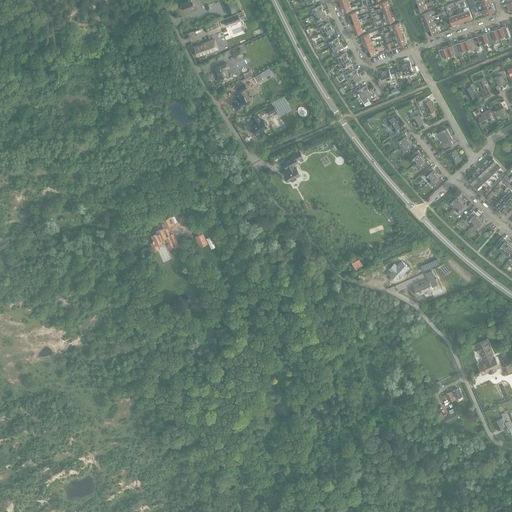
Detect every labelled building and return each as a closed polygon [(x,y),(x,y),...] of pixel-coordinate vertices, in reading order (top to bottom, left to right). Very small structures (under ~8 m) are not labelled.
[(182,7),(184,11),(194,6),(191,0),(187,0),(188,1),(182,4),(183,6),(182,7)] [(231,0),(222,0),(228,14),(236,11),(231,0)] [(380,5),(381,8),(389,5),(388,0),(377,4),(378,6),(380,5)] [(482,5),(484,9),(484,10),(493,6),(491,1),(482,5)] [(426,9),(425,4),(416,7),(418,12),(426,9)] [(312,10),(314,14),(324,10),(321,5),(316,8),(314,5),(308,8),(310,11),(312,10)] [(343,13),(354,9),(357,8),(356,6),(351,8),(350,5),(342,8),(343,13)] [(383,13),(391,10),(389,5),(381,8),(383,13)] [(485,15),(495,12),(493,6),(484,10),(484,9),(483,10),(485,15)] [(322,21),(320,18),(326,15),(324,10),(314,14),(316,17),(314,18),(316,23),(322,21)] [(383,13),(385,18),(393,15),(391,10),(383,13)] [(469,10),(464,12),(467,21),(472,19),(469,10)] [(347,15),(349,20),(358,17),(357,14),(359,13),(358,11),(347,15)] [(422,14),(424,19),(432,16),(430,11),(422,14)] [(464,12),(459,14),(462,22),(467,21),(464,12)] [(459,14),(454,15),(457,24),(462,22),(459,14)] [(384,24),(395,21),(393,15),(385,18),(386,21),(384,22),(384,24)] [(452,26),(457,24),(454,15),(449,17),(452,26)] [(238,16),(224,21),(225,25),(239,20),(238,16)] [(426,24),(434,21),(432,16),(424,19),(426,24)] [(351,25),(362,21),(362,20),(363,20),(363,18),(359,19),(358,17),(349,20),(351,25)] [(351,25),(353,30),(361,27),(360,24),(363,23),(362,21),(351,25)] [(426,24),(427,29),(436,26),(434,21),(426,24)] [(319,28),(321,27),(323,32),(321,33),(332,27),(330,22),(324,25),(323,22),(317,25),(319,28)] [(389,26),(391,31),(401,27),(400,22),(389,26)] [(429,34),(438,31),(436,26),(427,29),(429,34)] [(500,27),(496,28),(500,37),(504,36),(505,39),(509,37),(505,26),(502,27),(500,28),(500,27)] [(324,38),(325,41),(331,38),(329,35),(335,32),(332,27),(321,33),(324,38)] [(361,27),(353,30),(355,35),(366,31),(365,29),(362,30),(361,27)] [(395,35),(403,32),(401,27),(391,31),(393,30),(395,35)] [(495,39),(500,37),(496,28),(493,29),(493,30),(491,31),(488,32),(492,43),(496,42),(495,39)] [(224,48),(229,47),(223,31),(214,35),(214,37),(215,36),(216,38),(223,36),(224,39),(223,39),(224,43),(223,44),(224,48)] [(360,36),(362,41),(371,38),(370,35),(372,35),(371,32),(360,36)] [(395,35),(397,40),(405,37),(403,32),(395,35)] [(483,33),(480,34),(483,43),(488,42),(489,45),(492,43),(488,32),(486,33),(485,33),(483,34),(483,33)] [(472,38),(476,49),(480,48),(478,45),(483,43),(480,34),(476,35),(477,36),(474,37),(475,37),(472,38)] [(329,42),(331,47),(340,42),(338,37),(332,40),(331,38),(325,41),(327,44),(329,42)] [(399,45),(407,42),(405,37),(397,40),(399,45)] [(362,41),(364,46),(375,43),(374,40),(372,41),(371,38),(362,41)] [(466,39),(463,40),(466,49),(471,48),(472,51),(476,49),(472,38),(469,39),(466,40),(466,39)] [(197,56),(205,53),(219,48),(217,43),(213,44),(212,40),(201,44),(202,44),(194,47),(197,56)] [(458,43),(455,44),(459,56),(463,54),(462,51),(466,49),(463,40),(460,41),(460,42),(458,43)] [(339,53),(338,50),(343,47),(340,42),(331,47),(334,52),(332,53),(334,56),(339,53)] [(364,46),(366,51),(374,48),(373,46),(376,45),(375,43),(364,46)] [(449,45),(446,46),(450,56),(454,54),(455,57),(459,56),(455,44),(452,45),(450,46),(449,45)] [(446,60),(445,57),(450,56),(446,46),(443,47),(443,48),(441,49),(438,51),(442,62),(446,60)] [(375,51),(374,48),(366,51),(368,57),(378,53),(378,50),(375,51)] [(236,58),(243,55),(241,49),(233,53),(236,58)] [(341,56),(339,53),(334,56),(335,59),(337,58),(340,62),(349,57),(346,52),(341,56)] [(346,65),(352,62),(349,57),(340,62),(343,67),(341,68),(342,71),(348,68),(346,65)] [(410,61),(404,63),(409,75),(408,72),(413,71),(414,73),(417,72),(415,66),(412,67),(410,61)] [(226,68),(229,67),(227,62),(216,67),(217,69),(215,69),(219,77),(217,77),(219,82),(221,81),(221,82),(232,77),(230,73),(228,74),(226,68)] [(404,77),(409,75),(404,63),(399,65),(401,71),(398,72),(401,78),(404,77)] [(346,76),(348,80),(359,74),(356,69),(351,72),(349,70),(344,73),(345,76),(346,76)] [(389,69),(383,71),(388,82),(396,79),(394,73),(391,75),(389,69)] [(504,77),(506,76),(504,70),(498,73),(499,76),(493,78),(494,82),(497,80),(499,85),(506,82),(504,77)] [(379,85),(388,82),(383,71),(378,73),(380,78),(377,79),(379,85)] [(358,84),(357,82),(362,78),(359,74),(348,80),(351,85),(353,88),(358,84)] [(336,76),(333,78),(338,87),(341,85),(336,76)] [(485,78),(478,82),(480,86),(483,92),(480,93),(483,99),(489,96),(486,91),(491,89),(488,82),(485,78)] [(243,103),(246,101),(243,95),(245,94),(243,90),(247,88),(244,83),(237,88),(240,94),(235,97),(237,99),(233,102),(234,104),(233,105),(235,108),(236,107),(237,109),(241,107),(244,105),(243,103)] [(473,90),(476,88),(473,83),(470,85),(471,86),(464,90),(470,100),(477,96),(473,90)] [(360,96),(361,95),(369,90),(366,85),(361,88),(359,86),(354,89),(357,94),(359,93),(361,95),(359,97),(360,96)] [(401,87),(391,91),(392,95),(403,91),(401,87)] [(369,90),(361,95),(360,96),(359,97),(364,104),(369,100),(367,98),(372,94),(369,90)] [(424,104),(429,113),(436,109),(431,100),(427,102),(426,98),(419,102),(421,106),(424,104)] [(500,113),(503,119),(509,115),(506,110),(508,108),(504,100),(501,102),(504,107),(495,112),(497,115),(500,113)] [(269,114),(276,110),(273,105),(266,109),(269,114)] [(492,118),(490,115),(493,114),(490,108),(482,113),(483,114),(482,114),(483,116),(479,118),(482,124),(492,118)] [(423,123),(420,117),(423,115),(420,110),(414,113),(416,116),(412,118),(416,127),(423,123)] [(268,124),(265,120),(264,121),(262,119),(260,120),(257,114),(251,118),(254,123),(254,124),(255,126),(253,127),(254,128),(252,129),(255,134),(259,132),(260,135),(265,132),(262,128),(266,126),(266,125),(268,124)] [(399,132),(397,129),(400,127),(393,117),(387,121),(394,131),(390,133),(393,137),(399,132)] [(437,135),(442,145),(443,144),(445,148),(452,144),(450,140),(452,139),(447,129),(437,135)] [(399,146),(400,148),(410,140),(406,136),(407,135),(405,133),(396,139),(401,145),(399,146)] [(402,148),(407,153),(416,147),(413,144),(410,140),(400,148),(401,149),(402,148)] [(448,154),(453,164),(460,159),(455,150),(453,151),(451,147),(445,151),(447,155),(448,154)] [(413,164),(414,165),(423,158),(420,153),(418,150),(410,157),(414,163),(413,164)] [(285,178),(284,178),(285,181),(286,180),(287,182),(291,180),(292,181),(296,178),(300,175),(296,167),(294,168),(292,165),(298,162),(296,160),(303,157),(300,151),(292,156),(293,157),(287,160),(284,162),(287,168),(288,171),(286,172),(285,173),(286,175),(284,176),(285,178)] [(416,165),(421,171),(429,164),(427,161),(426,162),(423,158),(414,165),(415,166),(416,165)] [(493,158),(489,162),(497,171),(501,167),(493,158)] [(493,174),(497,171),(489,162),(485,166),(493,174)] [(485,166),(481,169),(489,178),(493,174),(485,166)] [(427,181),(428,182),(437,174),(433,170),(434,170),(432,167),(424,174),(428,180),(427,181)] [(485,182),(489,178),(481,169),(477,173),(485,182)] [(477,173),(473,177),(481,185),(485,182),(477,173)] [(430,182),(435,187),(444,180),(441,177),(440,178),(437,174),(428,182),(429,183),(430,182)] [(477,189),(481,185),(473,177),(469,180),(477,189)] [(511,198),(511,197),(511,198),(506,193),(502,197),(509,202),(511,198)] [(452,208),(453,209),(461,201),(458,197),(458,196),(456,194),(448,201),(453,206),(452,208)] [(183,197),(175,200),(178,205),(185,202),(183,197)] [(505,206),(509,202),(502,197),(499,201),(505,206)] [(468,206),(466,204),(465,204),(461,201),(453,209),(454,210),(455,209),(460,214),(468,206)] [(502,211),(505,206),(499,201),(495,205),(502,211)] [(470,225),(471,226),(479,218),(475,214),(476,213),(473,211),(466,219),(471,224),(470,225)] [(153,243),(150,244),(152,249),(153,251),(157,249),(156,247),(156,245),(162,242),(161,240),(166,238),(168,244),(167,245),(167,246),(172,244),(173,247),(178,245),(176,241),(173,234),(170,236),(166,228),(171,225),(174,224),(177,222),(174,215),(170,217),(160,221),(164,228),(156,232),(157,234),(151,237),(153,240),(152,241),(153,243)] [(484,220),(483,221),(479,218),(471,226),(472,227),(473,226),(479,231),(486,223),(484,220)] [(200,247),(207,244),(202,234),(195,237),(200,247)] [(211,249),(215,247),(211,236),(207,238),(211,249)] [(501,252),(502,253),(510,244),(506,240),(503,237),(497,246),(502,251),(501,252)] [(511,257),(511,255),(511,245),(510,244),(502,253),(504,254),(505,252),(511,257)] [(363,258),(361,255),(357,257),(351,260),(356,270),(363,266),(360,259),(363,258)] [(437,259),(420,266),(423,271),(439,264),(437,259)] [(402,261),(390,274),(397,280),(409,267),(402,261)] [(419,284),(414,286),(418,295),(423,293),(422,292),(427,290),(428,290),(433,288),(432,286),(437,283),(434,277),(424,282),(422,282),(420,283),(419,284)] [(489,371),(490,373),(496,370),(495,368),(499,367),(495,357),(493,358),(491,355),(493,354),(486,340),(477,344),(478,345),(476,346),(479,353),(481,352),(484,358),(485,358),(486,361),(478,365),(482,374),(489,371)] [(511,367),(510,364),(503,367),(505,373),(511,369),(511,367)] [(460,388),(454,391),(457,398),(463,396),(460,388)] [(451,392),(446,394),(449,402),(455,400),(451,392)] [(447,423),(458,417),(455,412),(445,417),(447,423)] [(504,427),(503,423),(505,422),(503,419),(501,420),(501,419),(495,421),(498,430),(504,427)]
